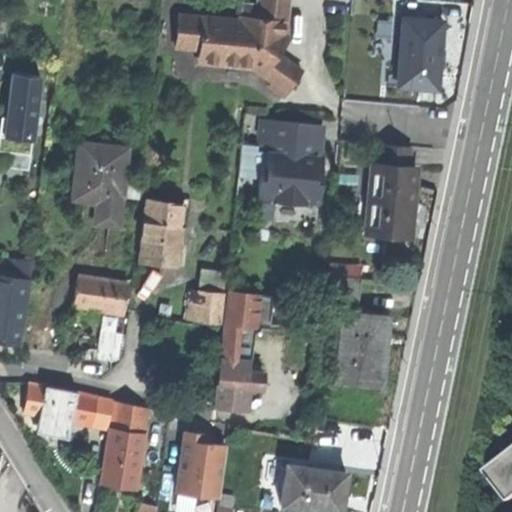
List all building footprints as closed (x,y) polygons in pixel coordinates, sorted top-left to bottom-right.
[(281,95),(299,71),(277,54),(284,43),(289,36),(285,34),(287,15),(284,15),(285,0),(253,0),(253,1),(240,1),(238,19),(177,13),(173,47),(198,49),(197,57),(246,62),(271,79),(267,85),(281,95)] [(397,85),(436,88),(437,72),(444,72),(445,60),(446,50),(439,50),(442,21),(403,18),(397,85)] [(0,149),(28,152),(38,74),(8,72),(3,115),(0,114),(0,149)] [(308,155),(311,123),(270,119),(267,151),(265,151),(264,168),(259,168),(256,196),(271,198),(271,201),(304,204),(304,201),(317,203),(320,174),(315,173),(316,156),(308,155)] [(319,124),(311,123),(308,155),(316,156),(319,124)] [(381,144),(379,163),(409,166),(411,147),(381,144)] [(126,150),(84,145),(81,171),(77,170),(74,199),(85,201),(98,202),(96,223),(118,225),(126,150)] [(370,206),(369,224),(368,234),(408,237),(411,205),(414,166),(409,166),(379,163),(374,163),(370,206)] [(142,174),(128,172),(126,198),(139,199),(142,174)] [(184,204),(145,199),(138,260),(153,262),(177,265),(184,204)] [(369,224),(370,206),(359,205),(357,223),(369,224)] [(0,340),(16,343),(25,279),(29,279),(31,259),(6,260),(0,259),(0,340)] [(224,290),(226,269),(200,267),(198,283),(209,284),(209,289),(205,318),(205,319),(219,320),(222,290),(224,290)] [(84,307),(120,313),(125,282),(76,273),(71,305),(84,307)] [(325,293),(358,296),(360,277),(327,274),(325,293)] [(186,316),(205,318),(209,289),(189,287),(186,316)] [(225,290),(213,406),(223,408),(245,409),(247,388),(260,389),(260,373),(250,371),(244,370),(245,359),(234,358),(237,323),(255,325),(256,320),(269,321),(270,294),(225,290)] [(341,353),(339,375),(338,379),(336,379),(335,382),(381,386),(381,384),(377,384),(381,348),(384,317),(387,318),(387,314),(342,310),(342,313),(345,313),(341,353)] [(250,371),(255,325),(237,323),(234,358),(245,359),(244,370),(250,371)] [(109,356),(116,357),(119,334),(109,331),(99,331),(95,357),(108,358),(109,356)] [(328,374),(339,375),(341,353),(330,352),(328,374)] [(90,423),(95,395),(74,390),(27,382),(22,412),(48,417),(90,424),(90,423)] [(95,395),(90,423),(106,426),(111,398),(95,395)] [(133,487),(146,407),(112,400),(99,481),(113,484),(133,487)] [(235,445),(237,426),(228,424),(225,444),(235,445)] [(203,433),(184,431),(176,492),(218,497),(224,445),(202,442),(203,433)] [(511,511),(511,448),(490,466),(511,495),(511,511)] [(343,471),(284,464),(280,505),(337,511),(340,489),(343,471)] [(219,493),(217,506),(231,508),(233,495),(219,493)] [(154,511),(155,504),(140,502),(138,511),(154,511)]
